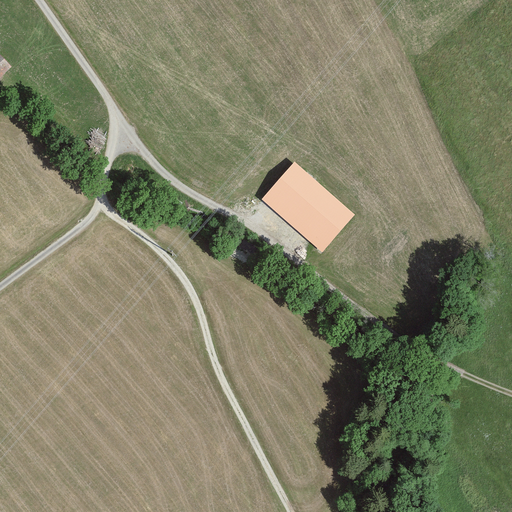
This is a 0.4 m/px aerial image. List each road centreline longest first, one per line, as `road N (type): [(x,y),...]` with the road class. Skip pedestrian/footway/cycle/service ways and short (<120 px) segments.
road 1 (track): [(113,114),(158,169),(246,221),(364,325),(511,394)]
road 2 (track): [(100,193),(191,295),(228,393),(290,511)]
